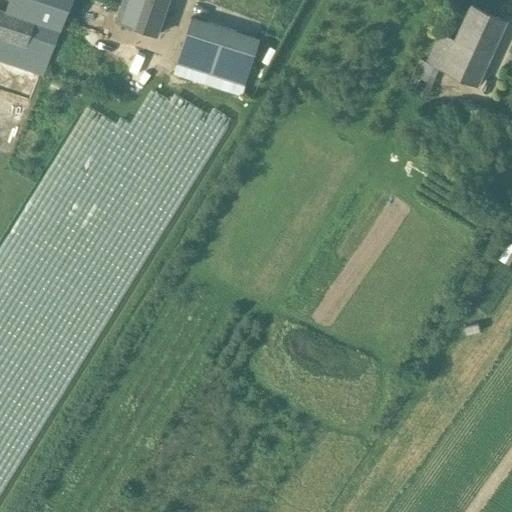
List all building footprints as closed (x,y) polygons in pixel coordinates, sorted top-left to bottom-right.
[(0,10),(0,61),(43,76),(72,0),(10,0),(6,12),(0,10)] [(156,35),(168,0),(122,0),(116,21),(156,35)] [(407,88),(425,97),(439,67),(477,84),(506,20),(470,4),(454,40),(439,33),(427,61),(420,58),(407,88)] [(175,64),(244,86),(259,38),(190,16),(175,64)] [(441,138),(460,149),(482,113),(462,102),(441,138)]
